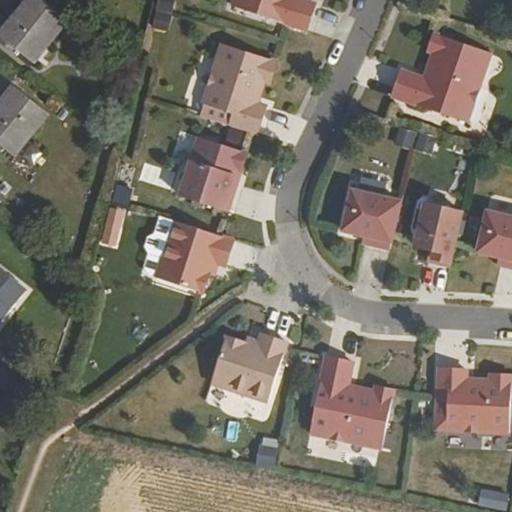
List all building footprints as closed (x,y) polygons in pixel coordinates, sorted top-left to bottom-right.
[(67,21),(40,0),(29,0),(2,37),(34,64),(67,21)] [(184,0),(182,14),(197,19),(201,0),(184,0)] [(234,0),(232,8),(308,33),(317,6),(299,0),(234,0)] [(182,14),(177,38),(192,41),(197,19),(182,14)] [(397,102),(471,130),(496,61),(439,39),(433,57),(438,59),(432,76),(436,77),(433,85),(407,76),(397,102)] [(234,126),(262,135),(270,108),(262,106),(258,105),(259,99),(264,100),(268,83),(273,86),(280,65),(224,47),(207,106),(236,117),(234,126)] [(51,111),(19,84),(0,107),(0,138),(17,153),(51,111)] [(238,171),(244,173),(250,156),(198,139),(180,198),(231,213),(240,185),(235,182),(238,171)] [(240,185),(244,173),(238,171),(235,182),(240,185)] [(115,184),(111,204),(125,208),(130,187),(115,184)] [(374,247),(390,251),(402,200),(352,188),(340,232),(363,237),(376,240),(374,247)] [(433,263),(451,266),(463,217),(422,208),(413,249),(427,253),(435,255),(433,263)] [(477,261),(501,265),(511,267),(511,221),(488,216),(477,261)] [(173,221),(159,217),(152,232),(146,236),(143,246),(147,252),(161,257),(173,221)] [(227,268),(236,242),(173,221),(161,257),(154,278),(205,294),(211,277),(216,278),(219,267),(227,268)] [(362,245),(374,247),(376,240),(363,237),(362,245)] [(426,261),(433,263),(435,255),(427,253),(426,261)] [(511,267),(501,265),(500,273),(511,275),(511,267)] [(0,293),(10,281),(0,272),(0,293)] [(269,404),(290,342),(263,333),(260,341),(248,337),(247,341),(228,336),(211,385),(269,404)] [(328,361),(311,438),(381,453),(396,394),(377,391),(377,395),(359,392),(359,397),(350,395),(356,367),(328,361)] [(470,375),(441,374),(439,403),(450,405),(449,435),(510,439),(511,411),(511,380),(492,380),(492,385),(475,384),(474,388),(469,388),(470,375)] [(268,452),(264,469),(277,471),(281,455),(268,452)] [(281,455),(277,471),(290,474),(293,457),(281,455)] [(511,511),(511,504),(504,502),(501,511),(511,511)]
